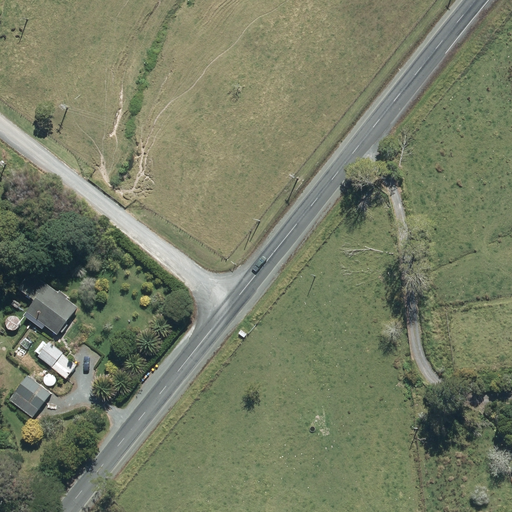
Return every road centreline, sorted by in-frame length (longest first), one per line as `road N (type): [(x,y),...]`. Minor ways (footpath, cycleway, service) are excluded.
road 1 (tertiary): [(230,307),(477,0)]
road 2 (residential): [(0,124),(230,307)]
road 3 (tertiary): [(65,511),(230,307)]
